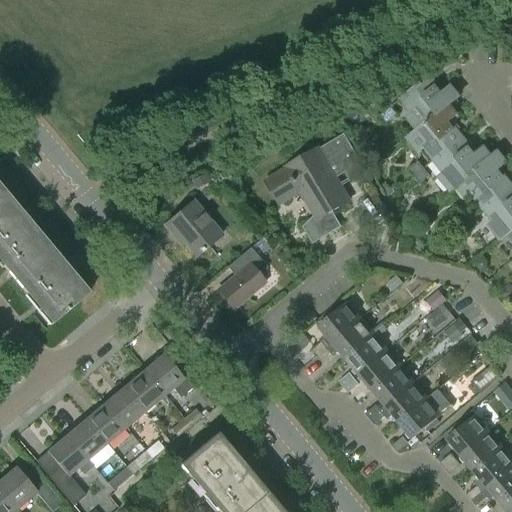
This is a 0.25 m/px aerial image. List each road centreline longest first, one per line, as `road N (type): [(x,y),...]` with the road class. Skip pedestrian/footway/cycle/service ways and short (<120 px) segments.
road 1 (residential): [(258,329),(349,253),(472,282),(511,325)]
road 2 (residential): [(469,511),(437,472),(388,458),(344,409),(311,393),(258,329)]
road 3 (tertiary): [(158,281),(0,93)]
road 4 (tertiary): [(352,511),(224,358)]
road 5 (residential): [(48,375),(158,281)]
